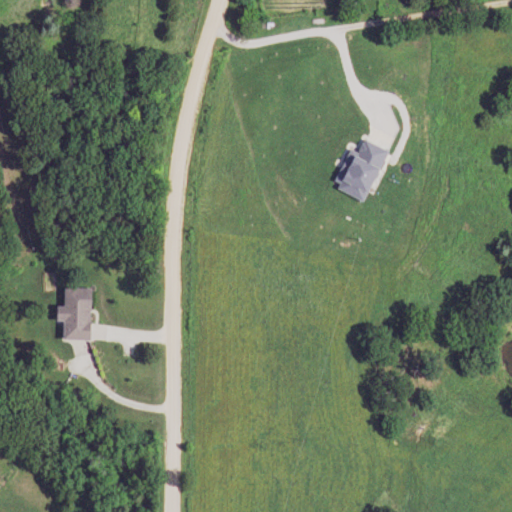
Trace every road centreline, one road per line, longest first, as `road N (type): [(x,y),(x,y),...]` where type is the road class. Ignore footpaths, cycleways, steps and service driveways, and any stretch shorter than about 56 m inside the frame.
road 1 (residential): [(169,511),(169,255),(180,143),(215,0)]
road 2 (residential): [(511,1),(245,41),(209,26)]
